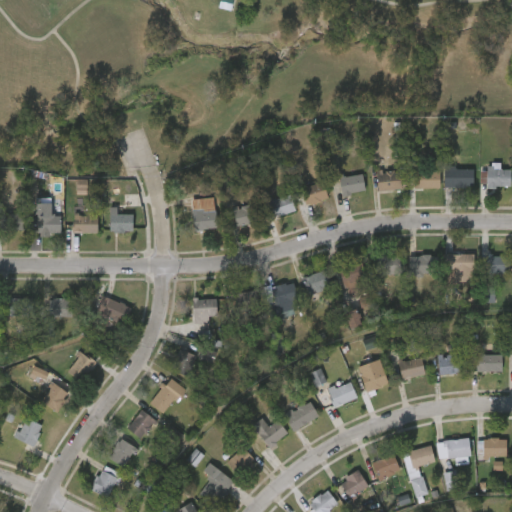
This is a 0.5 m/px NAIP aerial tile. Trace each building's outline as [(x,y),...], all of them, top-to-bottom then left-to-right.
[(204,25),(206,14),(218,16),(216,28),(204,25)] [(473,168),(473,186),(449,186),(449,168),(473,168)] [(510,168),(510,186),(486,186),(486,168),(510,168)] [(438,169),(438,187),(415,187),(415,169),(438,169)] [(377,189),(376,170),(400,170),(400,188),(377,189)] [(365,190),(342,195),(338,176),(361,171),(365,190)] [(88,180),(77,180),(76,194),(87,195),(88,180)] [(302,186),(323,182),(327,200),(305,204),(302,186)] [(271,218),(266,201),(290,194),(295,210),(271,218)] [(60,214),(60,232),(35,232),(35,201),(49,201),(49,214),(60,214)] [(259,219),(239,228),(231,211),(251,201),(259,219)] [(217,229),(191,229),(191,209),(217,209),(217,229)] [(0,229),(0,212),(23,212),(23,229),(0,229)] [(132,213),(132,232),(109,231),(110,213),(132,213)] [(97,232),(73,232),(73,215),(97,215),(97,232)] [(473,281),(449,281),(449,253),(473,253),(473,281)] [(436,272),(408,272),(408,254),(436,254),(436,272)] [(509,272),(485,272),(485,254),(509,254),(509,272)] [(400,273),(377,273),(377,255),(400,255),(400,273)] [(347,296),(339,267),(362,262),(369,290),(347,296)] [(330,287),(308,294),(302,276),(324,269),(330,287)] [(269,285),(293,281),(297,302),(274,307),(269,285)] [(495,304),(495,287),(481,286),(481,303),(495,304)] [(231,312),(231,292),(257,291),(257,311),(231,312)] [(124,325),(95,311),(103,294),(132,308),(124,325)] [(374,305),(372,295),(359,297),(361,307),(374,305)] [(32,315),(8,315),(8,297),(32,297),(32,315)] [(71,297),(71,316),(54,316),(54,336),(42,336),(42,297),(71,297)] [(216,297),(216,315),(209,315),(209,322),(193,323),(193,298),(216,297)] [(349,329),(361,327),(357,310),(346,312),(349,329)] [(363,341),(366,351),(380,346),(377,336),(363,341)] [(91,350),(88,355),(96,360),(81,381),(65,370),(84,345),(91,350)] [(171,370),(181,349),(196,356),(186,377),(171,370)] [(501,370),(476,370),(476,352),(501,352),(501,370)] [(438,372),(438,354),(461,354),(461,371),(438,372)] [(401,378),(397,361),(420,356),(424,373),(401,378)] [(368,391),(357,367),(376,358),(387,381),(368,391)] [(46,381),(49,372),(34,367),(31,376),(46,381)] [(314,387),(327,382),(321,368),(309,374),(314,387)] [(186,389),(175,404),(172,401),(163,412),(150,402),(169,376),(186,389)] [(327,389),(348,378),(357,395),(335,406),(327,389)] [(40,400),(53,382),(70,394),(57,412),(40,400)] [(284,412),(310,400),(318,416),(292,429),(284,412)] [(156,420),(142,439),(127,427),(141,409),(156,420)] [(11,436),(18,420),(23,422),(26,417),(42,425),(34,445),(11,436)] [(267,425),(278,419),(287,434),(267,446),(252,423),(262,417),(267,425)] [(506,437),(506,456),(481,456),(481,437),(506,437)] [(123,466),(108,456),(121,438),(136,448),(123,466)] [(456,459),(456,457),(437,457),(437,438),(468,438),(468,459),(456,459)] [(434,461),(417,465),(419,476),(423,475),(427,493),(414,496),(403,451),(430,445),(434,461)] [(203,454),(195,465),(188,460),(196,449),(203,454)] [(227,462),(235,453),(247,464),(239,473),(227,462)] [(372,461),(393,454),(399,471),(378,478),(372,461)] [(215,505),(199,491),(211,478),(203,470),(210,462),(234,483),(215,505)] [(120,474),(108,497),(91,489),(103,466),(120,474)] [(339,480),(358,469),(367,486),(348,497),(339,480)] [(447,491),(459,489),(455,471),(444,474),(447,491)] [(181,492),(173,504),(163,496),(171,485),(181,492)] [(333,511),(312,511),(306,501),(328,490),(339,509),(333,511)] [(198,511),(175,511),(191,502),(198,511)]
